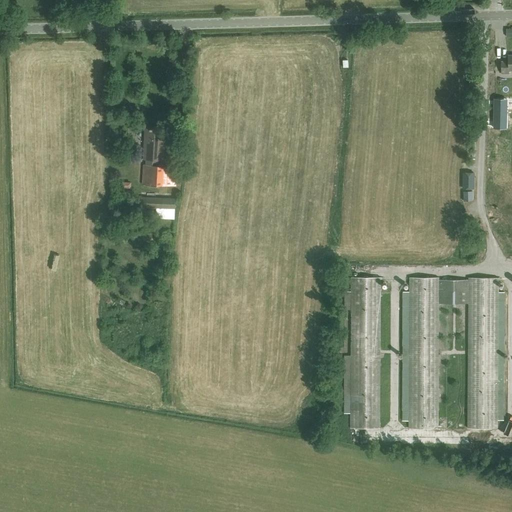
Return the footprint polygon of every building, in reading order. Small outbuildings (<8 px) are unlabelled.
[(509,70),(511,69),(511,54),(508,55),(508,61),(501,61),(501,73),(509,73),(509,70)] [(159,165),(159,160),(163,160),(165,130),(145,129),(143,159),(145,159),(145,164),(143,164),(142,184),(176,186),(177,166),(159,165)] [(463,189),(474,189),(475,173),(463,173),(463,189)] [(473,191),(463,191),(463,201),(473,201),(473,191)] [(175,198),(140,196),(140,207),(175,209),(175,198)] [(116,232),(117,240),(129,238),(128,231),(116,232)] [(350,428),(380,428),(381,277),(351,277),(350,428)] [(439,303),(468,303),(467,428),(498,428),(498,277),(468,277),(468,279),(439,279),(439,277),(409,277),(409,428),(438,428),(439,303)]
